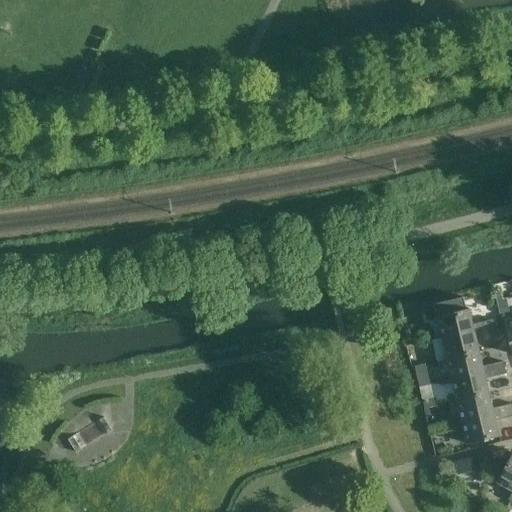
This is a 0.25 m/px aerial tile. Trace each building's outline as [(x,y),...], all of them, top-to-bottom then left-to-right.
[(442,338),(474,330),(469,309),(465,309),(462,298),(432,305),(435,318),(437,317),(442,338)] [(486,321),(488,333),(496,331),(493,320),(486,321)] [(488,333),(486,321),(478,323),(481,335),(488,333)] [(474,330),(442,338),(432,340),(437,361),(447,359),(479,351),(474,330)] [(447,359),(452,380),(484,372),(479,351),(447,359)] [(496,364),(498,375),(506,373),(503,362),(496,364)] [(498,375),(496,364),(488,365),(491,377),(498,375)] [(484,372),(452,380),(457,401),(489,393),(484,372)] [(457,401),(462,422),(494,414),(489,393),(457,401)] [(508,417),(506,406),(498,407),(501,419),(508,417)] [(494,414),(462,422),(467,444),(499,436),(494,414)] [(511,454),(496,482),(511,490),(511,454)] [(474,457),(455,461),(458,475),(477,471),(474,457)]
